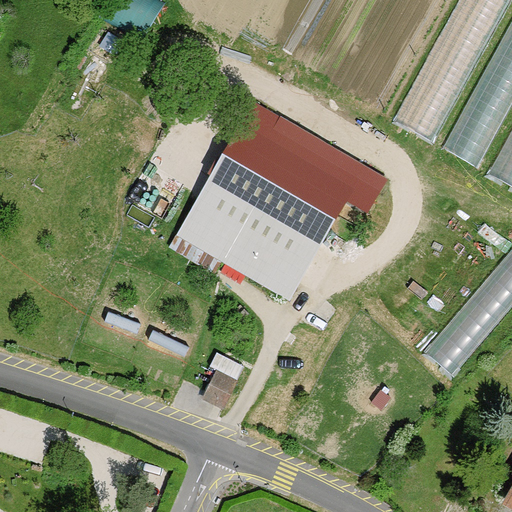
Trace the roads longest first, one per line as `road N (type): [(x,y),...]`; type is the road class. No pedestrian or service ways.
road 1 (tertiary): [(215,446),(0,373)]
road 2 (tertiary): [(359,511),(215,446)]
